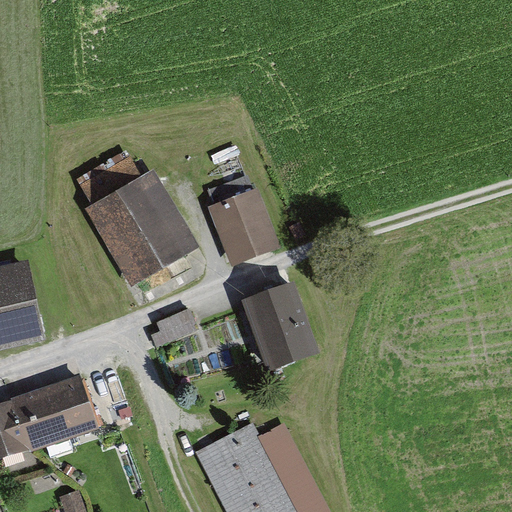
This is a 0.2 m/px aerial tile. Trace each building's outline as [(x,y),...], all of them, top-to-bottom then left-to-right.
[(137,288),(202,248),(156,172),(90,212),(137,288)] [(230,267),(281,248),(261,193),(251,197),(243,177),(203,192),(230,267)] [(56,347),(32,261),(0,269),(0,350),(4,362),(56,347)] [(272,375),(323,355),(297,290),(246,309),(272,375)] [(161,350),(201,334),(193,312),(152,328),(161,350)] [(0,471),(92,441),(76,394),(0,419),(0,471)] [(331,511),(287,431),(261,445),(252,430),(201,458),(230,511),(331,511)] [(88,511),(83,495),(60,502),(62,511),(88,511)]
